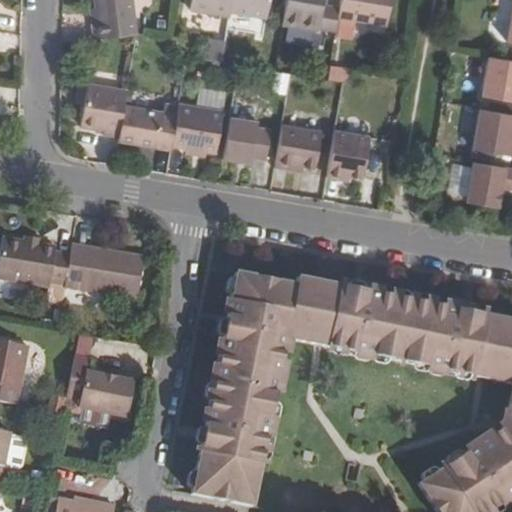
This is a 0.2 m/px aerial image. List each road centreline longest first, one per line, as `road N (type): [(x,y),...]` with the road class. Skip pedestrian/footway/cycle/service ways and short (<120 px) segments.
road 1 (residential): [(511,254),(199,201)]
road 2 (residential): [(142,511),(199,201)]
road 3 (residential): [(37,175),(38,0)]
road 4 (residential): [(199,201),(37,175)]
